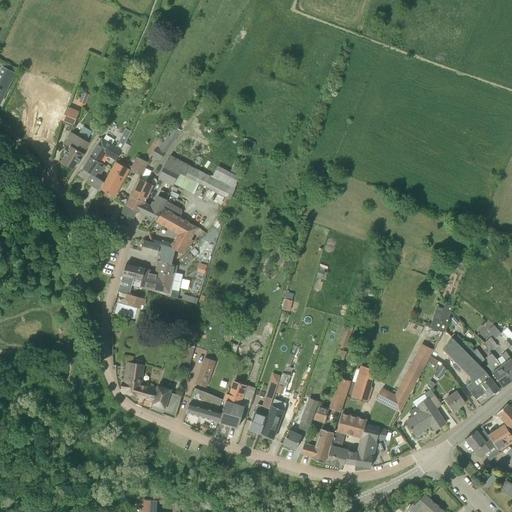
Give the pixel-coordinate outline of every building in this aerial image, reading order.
[(0,101),(1,102),(15,72),(2,66),(0,70),(0,101)] [(89,95),(82,92),(77,105),(84,108),(89,95)] [(73,125),(79,111),(67,106),(61,120),(73,125)] [(36,115),(35,134),(50,134),(50,116),(36,115)] [(182,130),(175,125),(165,141),(157,137),(147,150),(151,152),(150,154),(160,162),(182,130)] [(73,169),(89,142),(70,131),(64,142),(71,146),(61,162),(73,169)] [(219,163),(213,175),(235,188),(258,141),(247,136),(232,169),(219,163)] [(121,151),(127,140),(120,137),(115,146),(102,137),(83,168),(92,174),(87,181),(94,186),(105,165),(101,162),(105,155),(115,161),(121,151)] [(170,153),(158,178),(173,184),(184,161),(170,153)] [(141,175),(148,162),(137,156),(130,169),(141,175)] [(112,195),(129,164),(118,158),(100,189),(112,195)] [(145,181),(140,178),(122,212),(132,217),(136,210),(139,212),(153,184),(145,181)] [(157,220),(169,195),(170,194),(161,190),(155,203),(153,202),(147,216),(157,220)] [(167,200),(157,220),(178,232),(171,243),(144,236),(141,251),(161,256),(160,259),(172,262),(176,249),(183,254),(187,247),(189,248),(194,239),(191,238),(199,226),(180,215),(182,213),(182,209),(167,200)] [(169,297),(177,266),(171,265),(159,262),(155,275),(144,273),(141,281),(139,288),(169,297)] [(200,262),(199,271),(206,272),(207,264),(200,262)] [(144,273),(145,269),(126,264),(118,291),(127,294),(127,287),(128,285),(136,286),(138,280),(141,281),(144,273)] [(282,309),(289,311),(293,295),(287,293),(282,309)] [(144,305),(145,299),(125,294),(124,300),(127,301),(126,305),(139,308),(140,304),(144,305)] [(447,323),(452,309),(437,304),(433,318),(447,323)] [(236,356),(244,328),(234,325),(226,351),(236,356)] [(346,348),(352,328),(345,325),(338,345),(346,348)] [(495,339),(501,333),(494,325),(488,330),(495,339)] [(458,335),(453,339),(459,345),(463,340),(458,335)] [(489,351),(497,345),(491,337),(483,343),(489,351)] [(478,364),(469,355),(459,345),(453,339),(444,348),(445,349),(444,350),(470,377),(474,373),(477,378),(479,377),(482,381),(489,376),(485,372),(478,364)] [(478,364),(485,360),(476,349),(469,355),(478,364)] [(191,362),(192,351),(184,350),(182,361),(191,362)] [(511,381),(511,379),(511,360),(506,351),(501,355),(502,356),(496,360),(511,381)] [(502,387),(511,381),(496,360),(491,354),(487,357),(487,362),(488,364),(486,365),(502,387)] [(437,368),(440,362),(428,355),(425,360),(437,368)] [(206,356),(196,382),(207,385),(217,359),(206,356)] [(142,384),(144,365),(127,362),(123,382),(122,382),(121,391),(123,392),(137,396),(138,394),(145,396),(144,398),(153,401),(150,410),(162,415),(163,413),(174,417),(180,400),(169,397),(172,389),(157,384),(156,387),(147,385),(147,386),(142,384)] [(283,373),(287,363),(286,362),(283,372),(282,372),(279,380),(272,378),(269,386),(262,405),(257,404),(248,429),(261,433),(283,373)] [(288,395),(289,392),(285,390),(286,387),(292,368),(288,366),(289,363),(287,363),(283,373),(261,433),(273,438),(284,410),(281,409),(284,402),(286,395),(288,395)] [(439,380),(446,370),(441,363),(433,375),(439,380)] [(364,402),(375,370),(360,366),(350,397),(364,402)] [(489,396),(499,389),(489,376),(482,381),(480,383),(489,396)] [(225,395),(228,396),(228,394),(243,399),(248,383),(248,382),(235,377),(230,390),(227,389),(225,395)] [(340,412),(349,380),(338,377),(329,409),(340,412)] [(430,389),(431,389),(435,384),(430,380),(427,384),(430,389)] [(243,399),(229,395),(227,398),(223,412),(220,422),(241,428),(247,406),(249,407),(257,386),(248,383),(243,399)] [(479,404),(489,396),(480,383),(478,384),(469,391),(479,404)] [(218,398),(207,392),(205,391),(194,387),(186,412),(220,422),(223,412),(227,398),(220,396),(219,395),(218,398)] [(428,398),(428,399),(434,395),(431,389),(430,389),(424,393),(427,398),(428,398)] [(453,410),(465,402),(456,390),(445,398),(453,410)] [(445,423),(428,399),(428,398),(427,398),(417,405),(417,406),(409,412),(412,416),(406,420),(415,435),(426,428),(425,426),(429,423),(434,430),(445,423)] [(306,433),(317,404),(308,401),(305,409),(304,408),(299,420),(300,421),(297,430),(306,433)] [(324,423),(329,408),(317,404),(313,419),(324,423)] [(511,409),(507,404),(497,413),(507,424),(505,425),(504,424),(488,434),(490,438),(495,445),(499,452),(510,445),(511,443),(511,430),(509,432),(508,431),(510,429),(511,427),(511,409)] [(356,464),(368,423),(366,423),(367,419),(342,412),(336,432),(332,443),(331,443),(331,444),(326,462),(330,463),(330,464),(339,466),(340,463),(344,464),(344,463),(356,464)] [(384,440),(387,429),(379,427),(379,426),(368,423),(356,464),(370,466),(373,456),(373,457),(377,443),(376,442),(377,438),(384,440)] [(479,433),(475,428),(463,438),(479,458),(484,454),(488,460),(499,453),(483,429),(479,433)] [(295,450),(302,435),(290,429),(282,444),(295,450)] [(324,462),(333,433),(321,429),(315,446),(305,443),(301,452),(314,456),(313,459),(324,462)] [(511,483),(507,480),(502,490),(511,496),(511,483)] [(443,511),(444,511),(424,495),(418,502),(416,500),(409,507),(414,511),(443,511)] [(179,511),(181,502),(170,500),(144,499),(138,497),(136,502),(135,502),(134,507),(144,509),(143,511),(179,511)] [(202,511),(203,511),(206,501),(198,498),(195,510),(202,511)]
